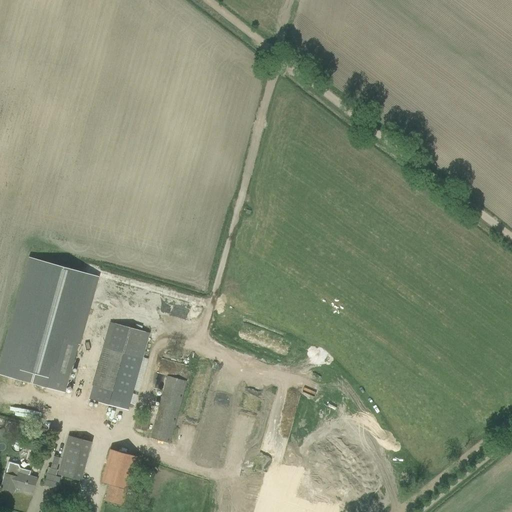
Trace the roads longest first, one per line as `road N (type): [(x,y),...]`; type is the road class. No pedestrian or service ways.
road 1 (track): [(511,242),(204,0)]
road 2 (track): [(399,511),(511,420)]
